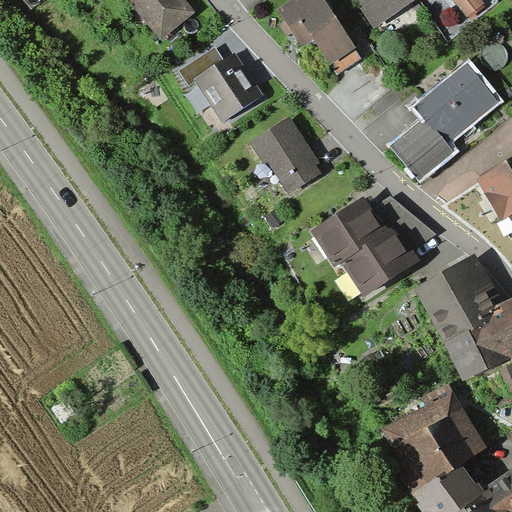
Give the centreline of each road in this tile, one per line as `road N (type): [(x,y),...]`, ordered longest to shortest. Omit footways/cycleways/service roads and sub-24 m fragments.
road 1 (primary): [(0,116),(261,511)]
road 2 (residential): [(224,0),(341,126),(511,279)]
